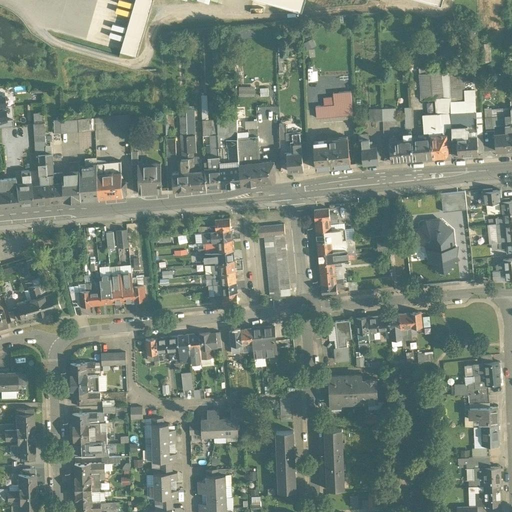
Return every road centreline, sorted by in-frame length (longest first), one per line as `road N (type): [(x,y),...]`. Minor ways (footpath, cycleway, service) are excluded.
road 1 (tertiary): [(291,191),(0,217)]
road 2 (tertiary): [(511,169),(291,191)]
road 3 (residential): [(255,315),(93,332),(59,346)]
road 4 (residential): [(507,297),(461,294),(318,311)]
road 5 (residential): [(304,325),(314,511)]
road 6 (residential): [(59,346),(58,511)]
road 7 (residential): [(507,297),(511,433)]
